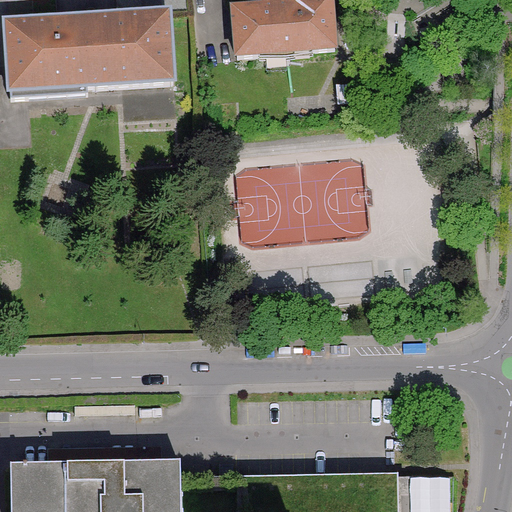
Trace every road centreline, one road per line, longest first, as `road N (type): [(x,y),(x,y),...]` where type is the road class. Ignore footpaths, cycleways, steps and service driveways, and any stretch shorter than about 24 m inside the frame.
road 1 (residential): [(0,376),(511,368)]
road 2 (residential): [(491,511),(511,392)]
